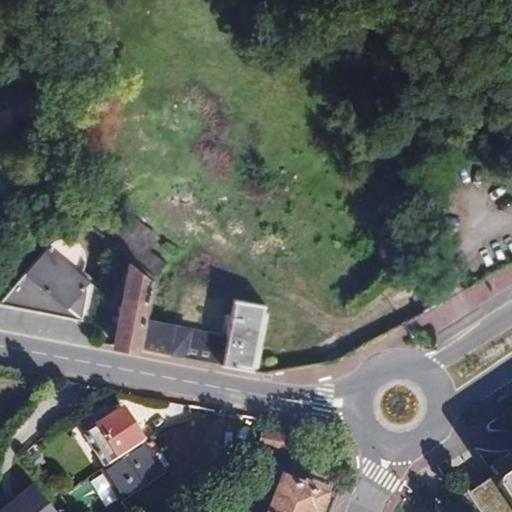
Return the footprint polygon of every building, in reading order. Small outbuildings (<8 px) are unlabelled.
[(130,262),(152,280),(163,265),(148,253),(157,242),(125,217),(117,228),(70,190),(59,204),(130,262)] [(48,245),(0,304),(82,320),(88,282),(90,280),(81,273),(85,265),(85,258),(82,249),(77,243),(70,239),(59,239),(48,245)] [(115,346),(138,351),(144,321),(152,280),(130,262),(115,346)] [(254,373),(267,305),(233,298),(226,336),(192,330),(186,360),(254,373)] [(169,356),(175,327),(144,321),(138,351),(169,356)] [(169,356),(186,360),(192,330),(175,327),(169,356)] [(140,489),(149,483),(164,473),(122,409),(86,432),(107,465),(101,469),(122,501),(124,500),(127,504),(135,499),(136,501),(144,495),(140,489)] [(260,448),(302,455),(306,437),(263,429),(260,448)] [(511,511),(511,451),(489,467),(495,476),(468,493),(480,511),(511,511)] [(327,475),(342,481),(350,461),(335,455),(327,475)] [(449,465),(441,471),(454,491),(463,486),(449,465)] [(317,511),(324,496),(282,479),(269,511),(312,511),(313,510),(317,511)] [(0,506),(0,511),(53,511),(27,482),(0,506)] [(153,490),(149,483),(140,489),(144,495),(153,490)]
